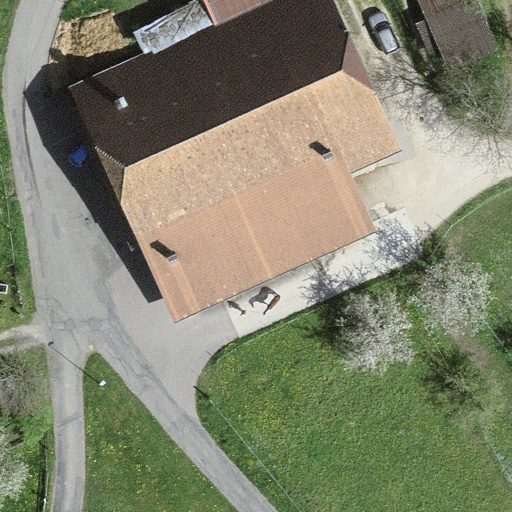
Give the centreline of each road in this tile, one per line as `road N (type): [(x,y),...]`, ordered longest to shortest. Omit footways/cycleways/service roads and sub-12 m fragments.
road 1 (track): [(511,177),(445,207),(412,254),(357,285),(130,385)]
road 2 (unclassified): [(238,511),(130,385),(37,245)]
road 3 (unclassified): [(37,245),(57,369),(65,511)]
road 4 (unclassified): [(43,0),(25,45),(23,115),(37,245)]
